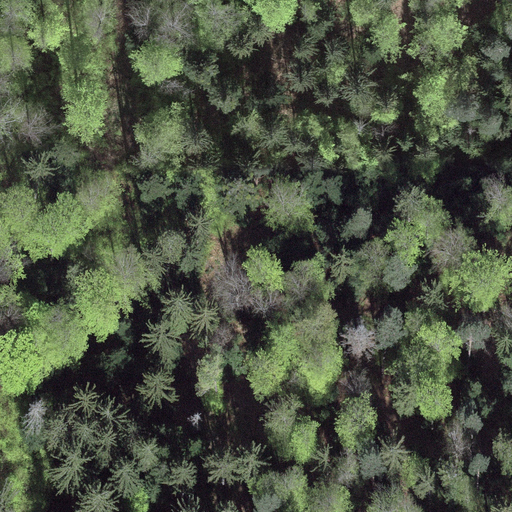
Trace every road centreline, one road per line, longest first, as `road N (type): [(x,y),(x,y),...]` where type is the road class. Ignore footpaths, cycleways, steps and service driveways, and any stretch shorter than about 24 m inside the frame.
road 1 (track): [(511,252),(459,298),(338,320),(288,341)]
road 2 (track): [(485,0),(443,41),(381,67)]
